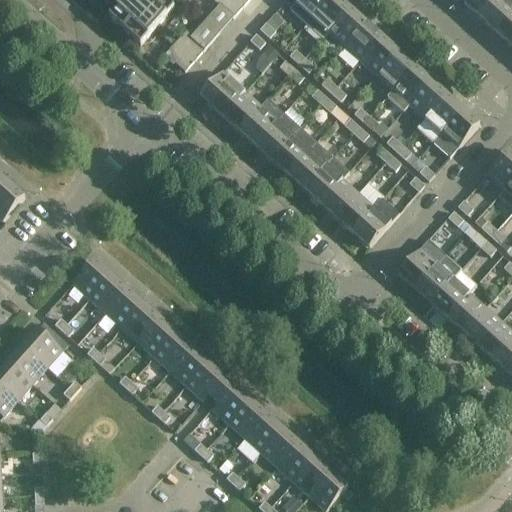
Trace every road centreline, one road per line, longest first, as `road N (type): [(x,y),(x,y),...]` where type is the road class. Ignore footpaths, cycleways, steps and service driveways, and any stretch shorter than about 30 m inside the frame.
road 1 (residential): [(354,304),(148,124)]
road 2 (residential): [(354,304),(511,125)]
road 3 (residential): [(0,289),(148,124)]
road 4 (residential): [(511,450),(354,304)]
road 5 (unclassified): [(148,124),(7,0)]
road 6 (residential): [(272,0),(178,93)]
road 7 (residential): [(511,84),(419,0)]
